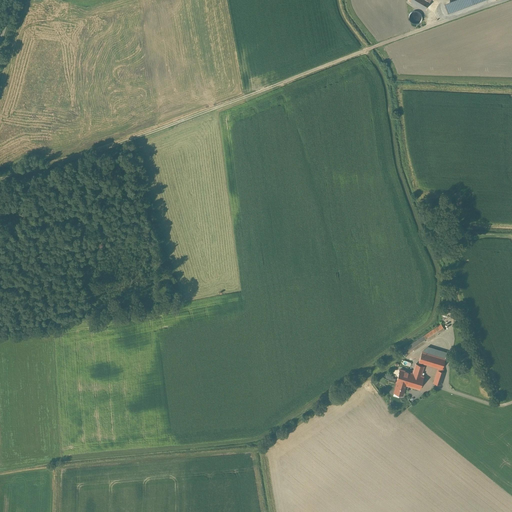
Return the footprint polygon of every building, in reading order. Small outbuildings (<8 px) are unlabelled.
[(409,0),(424,9),(430,0),(409,0)] [(451,0),(444,3),(448,13),(482,0),(451,0)] [(415,11),(414,11),(413,11),(412,11),(412,12),(411,12),(410,13),(410,14),(409,15),(409,16),(409,17),(409,18),(409,19),(409,20),(410,21),(411,22),(412,23),(413,23),(415,24),(416,24),(417,23),(418,23),(419,22),(420,22),(420,21),(421,20),(422,19),(422,18),(422,17),(422,16),(421,15),(421,14),(420,13),(420,12),(419,12),(418,11),(417,11),(416,11),(415,11)] [(424,336),(410,345),(401,351),(404,356),(413,350),(413,351),(429,341),(445,330),(441,324),(424,335),(424,336)] [(447,352),(428,346),(422,352),(419,361),(442,368),(447,352)] [(458,357),(457,357),(456,357),(455,358),(454,358),(453,359),(453,360),(453,361),(453,362),(453,363),(453,364),(453,365),(454,366),(455,366),(456,367),(457,367),(458,367),(459,367),(460,367),(461,366),(462,366),(463,365),(463,364),(463,363),(463,362),(463,361),(463,360),(463,359),(462,358),(461,358),(460,357),(459,357),(458,357)] [(416,364),(413,373),(400,369),(396,382),(397,382),(394,392),(402,395),(405,385),(419,389),(423,376),(420,375),(423,366),(416,364)] [(444,372),(437,370),(433,383),(440,385),(444,372)]
